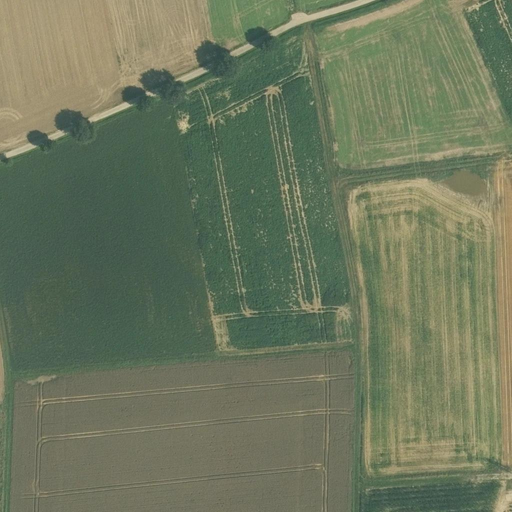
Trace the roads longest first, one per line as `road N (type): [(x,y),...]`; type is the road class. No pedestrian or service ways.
road 1 (track): [(363,486),(367,343),(17,374),(10,511)]
road 2 (track): [(0,157),(155,94),(294,23),(373,0)]
road 3 (track): [(306,20),(367,343)]
road 4 (track): [(362,511),(363,486),(511,475)]
road 5 (track): [(340,179),(511,157)]
